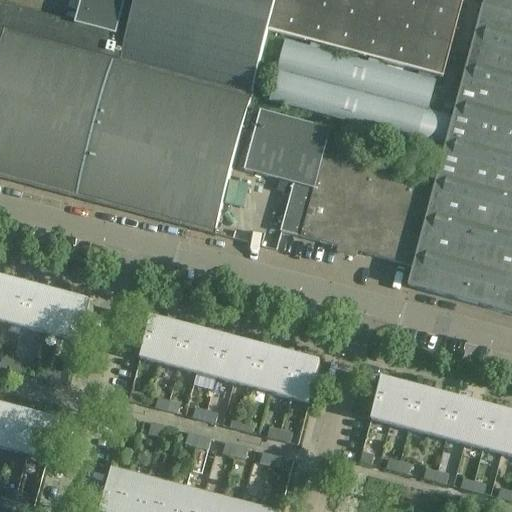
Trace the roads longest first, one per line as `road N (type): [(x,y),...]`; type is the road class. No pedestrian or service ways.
road 1 (residential): [(64,511),(133,241)]
road 2 (residential): [(133,241),(365,303)]
road 3 (residential): [(310,511),(365,303)]
road 4 (residential): [(365,303),(511,341)]
road 5 (residential): [(0,205),(133,241)]
